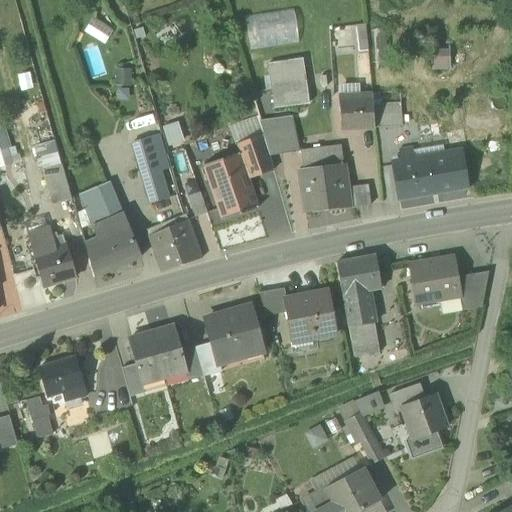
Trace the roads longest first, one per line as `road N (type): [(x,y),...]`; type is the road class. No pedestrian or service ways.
road 1 (secondary): [(0,339),(265,255),(511,210)]
road 2 (residential): [(448,506),(511,224)]
